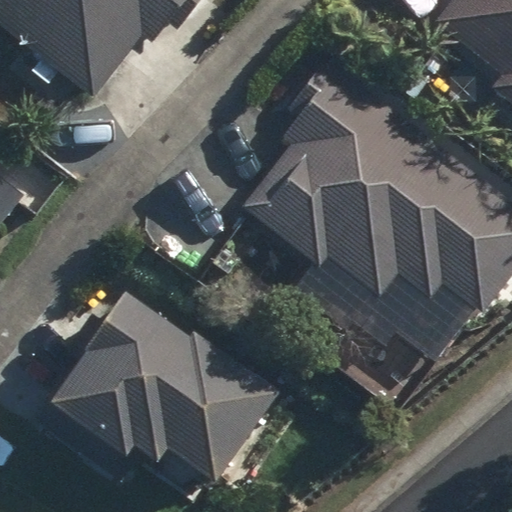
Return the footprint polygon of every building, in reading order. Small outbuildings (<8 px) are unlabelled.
[(203,0),(0,0),(0,26),(93,98),(140,37),(151,45),(169,22),(180,31),(203,0)] [(490,89),(511,106),(511,0),(452,0),(433,25),(500,77),(490,89)] [(511,275),(511,204),(328,58),(288,108),(298,116),(283,135),(292,142),(240,206),(318,268),(327,256),(378,297),(396,274),(429,300),(441,285),(480,315),(511,275)] [(0,226),(24,195),(0,176),(0,226)] [(64,349),(78,359),(34,420),(117,480),(131,461),(124,456),(130,447),(153,464),(164,449),(211,483),(277,392),(190,329),(184,338),(123,293),(104,318),(93,310),(64,349)]
